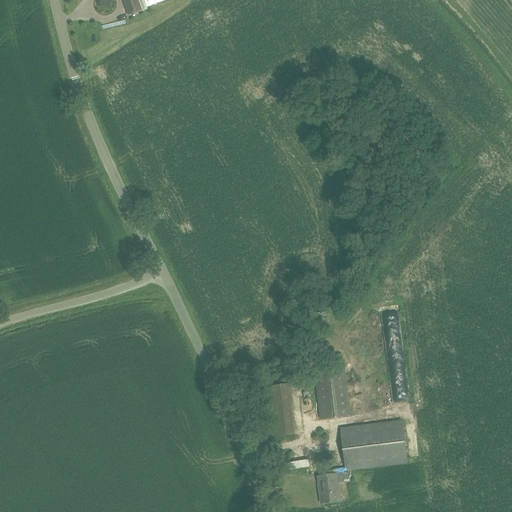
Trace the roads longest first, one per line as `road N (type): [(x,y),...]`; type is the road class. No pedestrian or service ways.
road 1 (unclassified): [(169,276),(95,134),(54,0)]
road 2 (track): [(314,0),(461,171),(511,116)]
road 3 (unclassified): [(273,511),(169,276)]
road 4 (track): [(493,136),(374,0)]
road 5 (unclassified): [(0,325),(169,276)]
road 6 (track): [(427,0),(511,99)]
